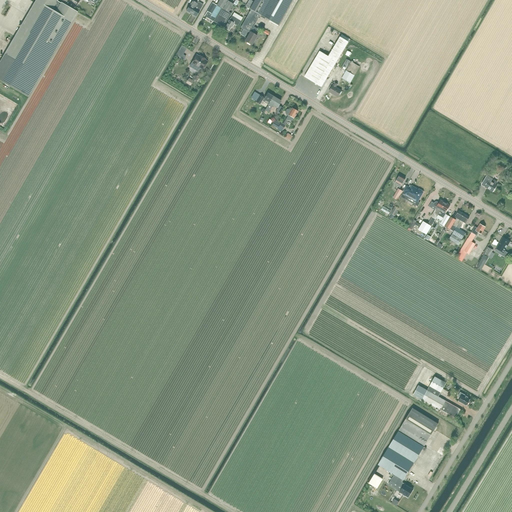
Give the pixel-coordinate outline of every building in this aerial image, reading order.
[(61,0),(60,3),(57,1),(58,0),(56,0),(35,0),(5,54),(0,61),(0,80),(28,97),(41,75),(78,12),(65,5),(67,0),(61,0)] [(233,4),(226,0),(219,0),(217,5),(221,8),(215,18),(213,17),(214,15),(212,14),(217,5),(212,3),(205,16),(223,27),(231,14),(228,12),(230,9),(233,4)] [(292,0),(254,0),(249,9),(251,10),(240,28),(243,29),(241,34),(245,37),(248,32),(249,33),(246,38),(245,41),(251,45),(257,36),(254,34),(257,29),(253,27),(260,15),(279,25),(292,0)] [(197,4),(192,1),(190,5),(186,11),(191,14),(197,4)] [(196,17),(202,7),(203,5),(198,2),(197,4),(191,14),(196,17)] [(231,26),(232,27),(233,27),(234,24),(238,26),(241,21),(232,16),(229,21),(228,20),(224,28),(229,31),(231,26)] [(322,88),(350,40),(350,39),(342,34),(329,56),(320,51),(304,77),(317,85),(322,88)] [(178,50),(176,55),(184,59),(186,56),(183,54),(184,53),(178,50)] [(199,56),(197,54),(189,67),(198,72),(200,69),(202,70),(208,61),(205,60),(206,59),(200,55),(199,56)] [(347,59),(341,68),(346,71),(342,79),(350,83),(360,67),(353,62),(347,59)] [(188,71),(182,66),(177,73),(184,77),(188,71)] [(186,83),(191,86),(194,81),(189,78),(186,83)] [(342,91),(337,87),(336,87),(338,84),(335,83),(334,85),(333,85),(329,92),(338,97),(342,91)] [(269,105),(273,97),(268,93),(264,98),(260,95),(256,102),(260,104),(262,101),(268,105),(269,105)] [(273,105),(277,108),(281,101),(273,97),(269,105),(268,105),(265,110),(269,113),(273,105)] [(294,119),(298,111),(292,108),(291,111),(289,109),(287,110),(285,112),(286,114),(288,115),(283,124),(281,123),(275,120),(272,124),(279,127),(277,130),(281,132),(283,130),(288,121),(289,121),(289,120),(291,121),(292,121),(294,119)] [(397,186),(398,184),(401,186),(406,179),(400,175),(394,184),(397,186)] [(491,182),(492,181),(493,179),(487,175),(481,185),(485,187),(484,187),(493,192),(497,185),(496,184),(497,182),(494,179),(492,182),(491,182)] [(405,191),(402,197),(407,200),(409,196),(418,201),(423,192),(422,192),(422,191),(420,189),(419,190),(412,186),(409,193),(405,191)] [(403,191),(399,189),(398,189),(393,198),(397,200),(400,196),(403,191)] [(438,215),(446,203),(441,200),(439,203),(438,202),(436,202),(435,202),(434,203),(434,205),(435,206),(436,207),(438,208),(436,210),(435,210),(432,216),(432,218),(428,223),(432,226),(435,220),(438,215)] [(446,213),(451,206),(446,203),(438,215),(443,218),(440,224),(444,227),(450,217),(446,214),(447,213),(446,213)] [(395,206),(391,214),(391,215),(394,217),(394,216),(396,217),(398,212),(397,212),(399,209),(395,206)] [(454,232),(464,214),(459,210),(455,217),(457,218),(456,220),(451,217),(445,227),(454,232)] [(464,241),(462,239),(466,233),(460,229),(464,222),(466,224),(470,217),(464,214),(454,232),(452,234),(449,239),(459,245),(461,246),(464,241)] [(416,222),(417,221),(414,220),(408,230),(411,232),(415,225),(416,222)] [(418,230),(426,234),(427,235),(432,226),(423,221),(418,230)] [(475,226),(471,233),(472,233),(476,235),(477,236),(479,233),(481,234),(485,227),(480,224),(478,228),(477,228),(475,226)] [(497,249),(495,252),(499,254),(501,251),(504,253),(505,251),(511,241),(503,237),(496,249),(497,249)] [(468,239),(456,258),(462,262),(467,253),(469,254),(475,244),(472,242),(468,239)] [(489,247),(484,255),(488,257),(488,258),(493,250),(489,247)] [(488,257),(484,255),(477,268),(481,270),(488,257)] [(456,418),(461,409),(439,397),(446,383),(435,376),(427,390),(419,385),(413,395),(440,410),(439,413),(446,417),(448,414),(456,418)] [(470,399),(465,397),(466,395),(460,392),(458,396),(461,398),(458,401),(466,406),(467,405),(468,405),(468,403),(470,399)] [(425,445),(438,424),(412,409),(400,429),(425,445)] [(424,446),(424,447),(398,431),(388,447),(389,447),(378,465),(395,475),(389,485),(400,492),(404,494),(403,496),(405,497),(406,495),(409,497),(413,489),(405,484),(402,482),(403,480),(403,481),(414,463),(422,449),(425,451),(427,448),(424,446)] [(379,473),(373,484),(383,488),(388,478),(379,473)]
